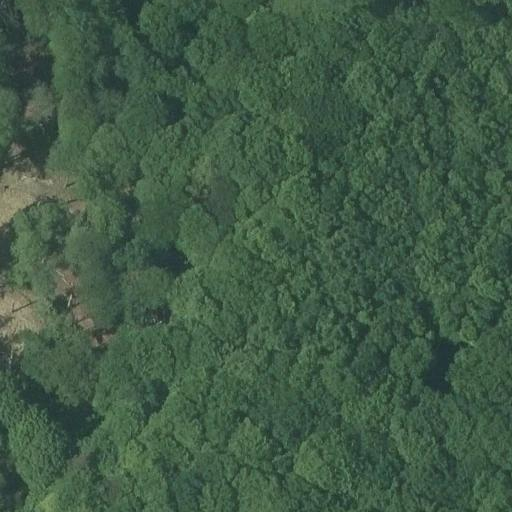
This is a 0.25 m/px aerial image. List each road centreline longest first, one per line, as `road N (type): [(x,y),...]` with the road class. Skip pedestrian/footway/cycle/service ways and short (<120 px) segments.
road 1 (track): [(511,384),(160,405)]
road 2 (track): [(0,333),(84,392),(160,405)]
